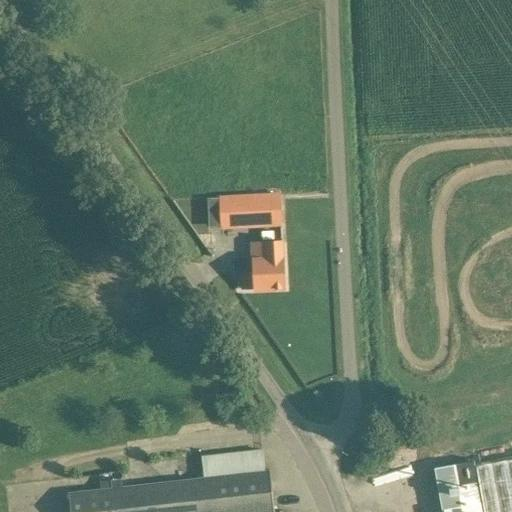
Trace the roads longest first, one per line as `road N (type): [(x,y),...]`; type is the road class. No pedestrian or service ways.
road 1 (unclassified): [(317,453),(0,4)]
road 2 (unclassified): [(317,453),(340,431),(351,391),(333,0)]
